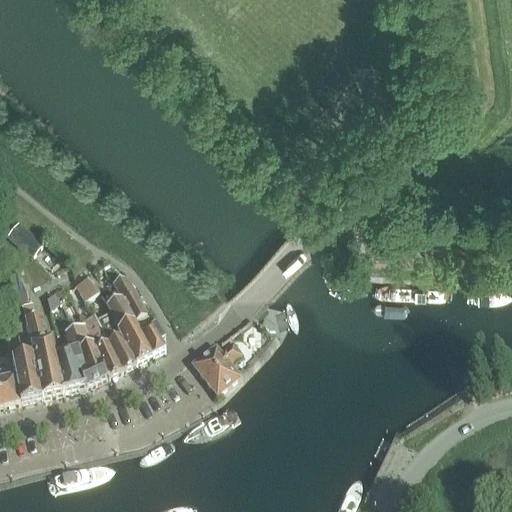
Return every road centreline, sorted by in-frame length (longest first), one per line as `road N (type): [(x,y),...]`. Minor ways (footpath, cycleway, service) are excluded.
road 1 (residential): [(0,433),(156,383),(237,314)]
road 2 (unclassified): [(511,245),(361,234),(313,242)]
road 3 (residential): [(394,483),(448,429),(511,409)]
